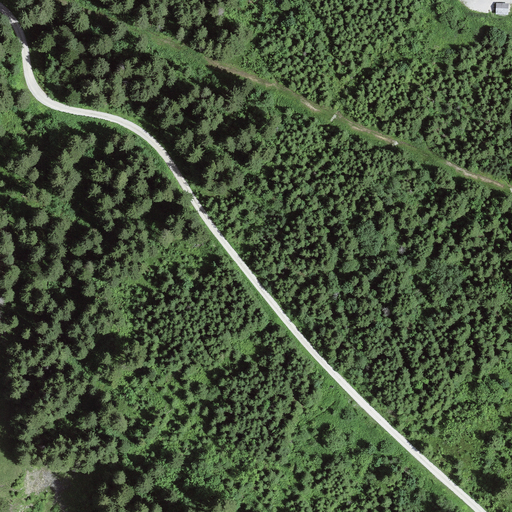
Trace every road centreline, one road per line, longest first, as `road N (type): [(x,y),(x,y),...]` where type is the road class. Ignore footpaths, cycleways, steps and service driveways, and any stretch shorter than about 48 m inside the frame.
road 1 (track): [(480,511),(302,339),(152,141),(121,120),(59,106),(35,89),(20,34),(0,6)]
road 2 (track): [(59,0),(511,188)]
